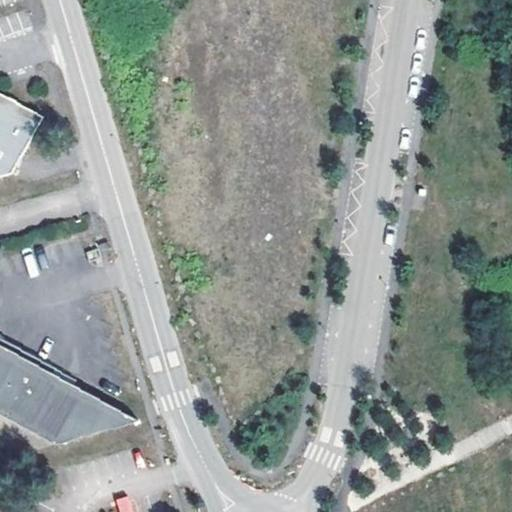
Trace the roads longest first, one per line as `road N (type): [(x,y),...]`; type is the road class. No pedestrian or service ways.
road 1 (residential): [(60,0),(176,397),(207,472),(234,511)]
road 2 (residential): [(406,0),(333,435),(300,511)]
